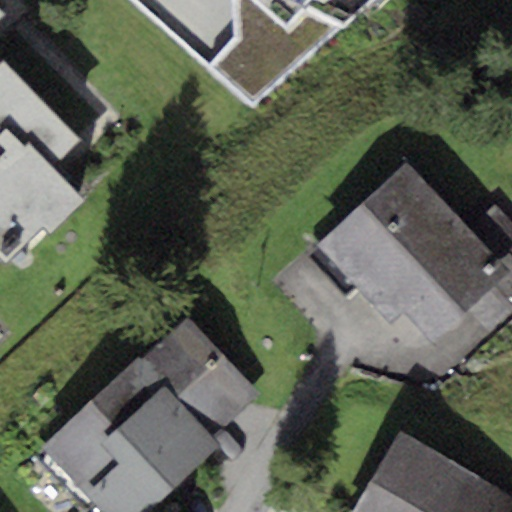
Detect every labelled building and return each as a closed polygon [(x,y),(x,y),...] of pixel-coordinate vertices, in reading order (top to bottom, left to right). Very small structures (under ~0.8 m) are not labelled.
[(373,0),(256,0),(289,29),(309,11),(343,28),(373,0)] [(0,22),(4,18),(0,13),(0,260),(5,266),(41,233),(46,239),(86,202),(53,167),(80,142),(4,61),(0,65),(0,64),(0,22)] [(469,231),(406,164),(314,248),(436,378),(511,306),(511,226),(495,208),(469,231)] [(184,320),(139,362),(210,439),(255,397),(184,320)] [(101,511),(149,511),(218,448),(210,439),(139,362),(135,359),(40,446),(101,511)] [(508,511),(511,507),(511,498),(399,431),(350,511),(508,511)]
